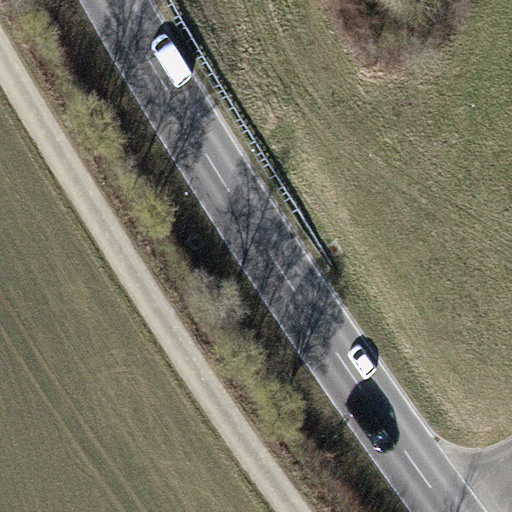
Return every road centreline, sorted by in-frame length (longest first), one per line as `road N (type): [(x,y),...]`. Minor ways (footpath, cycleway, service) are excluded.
road 1 (secondary): [(120,0),(465,511)]
road 2 (track): [(0,30),(328,511)]
